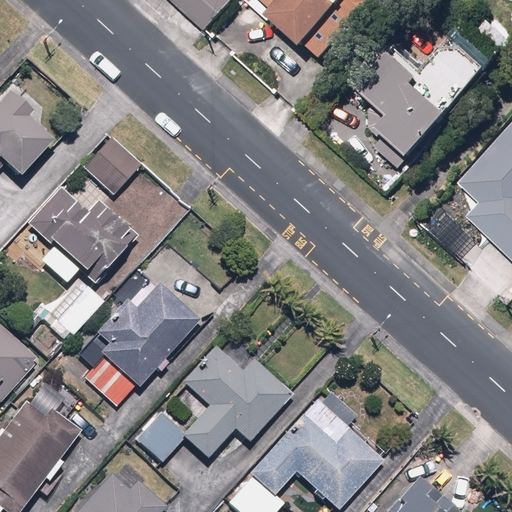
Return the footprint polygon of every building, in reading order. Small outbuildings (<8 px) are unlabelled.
[(161,0),(202,36),(233,2),(230,0),(161,0)] [(243,0),(242,2),(263,21),(258,26),(289,56),(341,0),(243,0)] [(383,63),(338,107),(358,127),(351,133),(392,176),(440,129),(435,124),(479,82),(447,50),(416,80),(410,74),(402,82),(383,63)] [(1,96),(0,96),(0,175),(8,184),(44,148),(18,123),(23,118),(1,96)] [(511,125),(455,186),(477,206),(462,222),(511,269),(511,125)] [(138,170),(104,139),(75,171),(109,202),(138,170)] [(55,192),(21,229),(47,253),(36,266),(59,287),(69,276),(88,293),(135,242),(94,205),(83,218),(55,192)] [(142,298),(134,290),(73,355),(89,370),(79,381),(110,411),(130,390),(133,393),(196,326),(154,286),(142,298)] [(85,293),(55,326),(69,339),(99,306),(85,293)] [(0,402),(36,364),(0,330),(0,402)] [(159,412),(129,441),(155,468),(178,445),(196,463),(227,433),(240,447),(286,402),(249,364),(237,376),(213,351),(167,395),(192,421),(179,433),(159,412)] [(312,404),(240,479),(245,483),(223,507),(228,511),(276,511),(278,510),(268,500),(291,477),(327,511),(334,511),(377,467),(341,432),(352,420),(327,396),(316,407),(312,404)] [(20,406),(0,430),(0,511),(16,511),(38,486),(41,489),(57,469),(52,465),(75,436),(47,414),(40,422),(20,406)] [(142,479),(128,464),(112,482),(105,476),(72,511),(159,511),(160,511),(134,488),(142,479)] [(439,511),(410,484),(386,511),(439,511)]
